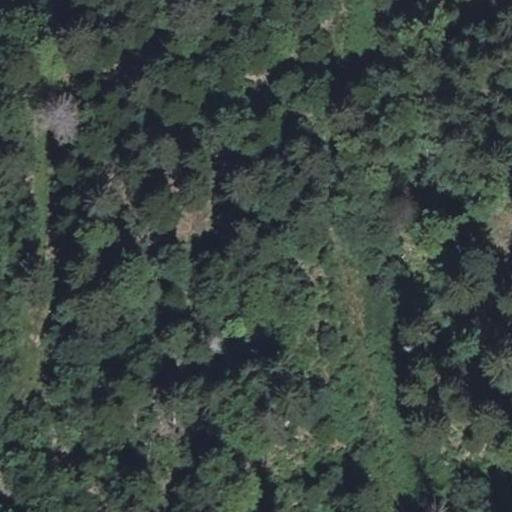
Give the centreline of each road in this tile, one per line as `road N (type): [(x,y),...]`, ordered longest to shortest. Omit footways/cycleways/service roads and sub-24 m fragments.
road 1 (track): [(340,0),(324,113),(327,197),(398,511)]
road 2 (track): [(0,467),(37,271),(45,0)]
